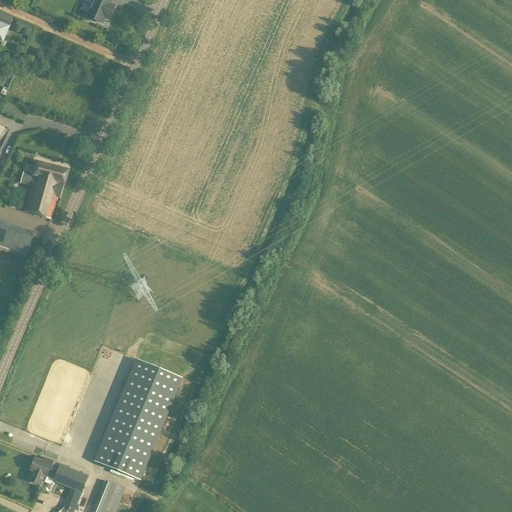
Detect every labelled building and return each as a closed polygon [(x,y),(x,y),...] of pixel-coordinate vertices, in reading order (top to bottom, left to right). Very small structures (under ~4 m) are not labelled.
[(88,20),(95,23),(96,21),(102,24),(105,18),(108,20),(110,13),(112,14),(115,6),(111,4),(112,2),(107,0),(94,0),(87,17),(89,18),(88,20)] [(0,32),(6,35),(10,26),(12,20),(0,14),(0,32)] [(26,213),(52,220),(59,194),(62,195),(69,171),(37,162),(34,175),(23,172),(20,184),(32,187),(26,213)] [(33,233),(23,230),(17,250),(26,253),(33,233)] [(130,360),(90,462),(137,481),(177,378),(130,360)] [(61,464),(53,460),(53,462),(43,458),(42,461),(35,458),(30,470),(32,471),(28,481),(41,486),(45,476),(54,480),(53,481),(72,488),(64,507),(63,507),(57,511),(73,511),(88,475),(61,464)] [(105,480),(92,511),(115,511),(125,489),(105,480)]
